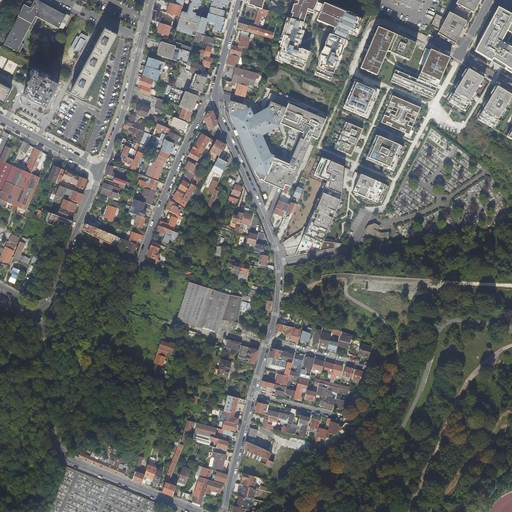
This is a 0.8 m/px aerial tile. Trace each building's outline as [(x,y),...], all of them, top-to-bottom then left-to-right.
[(63,30),(70,16),(67,14),(66,16),(36,0),(34,0),(33,3),(30,8),(25,5),(24,5),(4,44),(17,51),(19,52),(23,44),(21,43),(28,30),(30,31),(37,18),(59,29),(59,28),(63,30)] [(191,0),(187,15),(181,13),(176,28),(196,34),(196,32),(200,19),(195,18),(200,0),(191,0)] [(211,0),(213,1),(209,14),(208,14),(207,18),(201,16),(200,19),(196,32),(201,33),(205,34),(208,24),(215,26),(214,30),(221,32),(225,19),(220,18),(224,4),(229,6),(230,2),(232,3),(232,0),(211,0)] [(252,0),(251,5),(287,17),(276,58),(304,70),(310,53),(297,48),(307,11),(318,16),(316,21),(332,29),(314,73),(330,79),(348,34),(356,38),(363,21),(319,0),(252,0)] [(394,0),(418,10),(422,0),(394,0)] [(457,0),(455,4),(457,4),(452,14),(448,12),(445,19),(436,14),(430,26),(438,31),(437,33),(454,43),(466,21),(465,21),(470,11),(473,13),(479,0),(457,0)] [(175,19),(173,27),(176,28),(181,13),(182,7),(177,5),(175,5),(173,4),(167,2),(165,6),(172,8),(170,14),(177,16),(177,19),(176,18),(176,19),(175,19)] [(511,14),(498,7),(475,51),(492,61),(493,59),(506,66),(504,69),(511,73),(511,44),(507,42),(511,33),(511,14)] [(262,17),(264,10),(259,8),(254,24),(258,25),(260,16),(262,17)] [(159,12),(154,11),(152,21),(157,22),(171,26),(172,24),(169,24),(169,23),(164,21),(164,20),(158,18),(159,12)] [(157,33),(162,34),(164,35),(168,36),(170,29),(171,26),(157,22),(156,27),(159,27),(157,33)] [(274,33),(239,23),(237,28),(273,39),(274,33)] [(359,68),(376,75),(386,51),(387,49),(390,50),(389,52),(408,60),(415,44),(377,27),(359,68)] [(105,30),(71,94),(83,100),(117,36),(105,30)] [(200,35),(201,33),(196,32),(196,34),(194,42),(207,46),(213,47),(214,45),(212,44),(214,39),(200,35)] [(239,43),(238,47),(244,48),(248,49),(250,38),(240,36),(240,40),(239,40),(238,43),(239,43)] [(158,56),(168,59),(171,47),(161,44),(158,56)] [(242,58),(244,48),(238,47),(232,45),(230,55),(240,57),(242,58)] [(182,63),(187,64),(188,61),(190,55),(190,53),(180,50),(171,47),(168,59),(182,63)] [(199,50),(198,54),(204,56),(209,57),(212,48),(207,47),(205,51),(199,50)] [(429,50),(425,48),(418,63),(422,65),(429,50)] [(416,79),(394,70),(390,81),(431,99),(449,57),(429,49),(429,50),(422,65),(416,79)] [(238,65),(240,57),(230,55),(227,64),(238,67),(239,66),(238,65)] [(203,64),(205,65),(210,67),(212,62),(213,63),(214,61),(213,61),(213,59),(204,56),(204,57),(206,58),(205,58),(203,64)] [(148,58),(148,61),(147,63),(144,73),(150,75),(152,68),(154,69),(157,61),(148,58)] [(493,59),(492,61),(504,69),(506,66),(493,59)] [(192,66),(190,72),(195,74),(207,78),(210,80),(211,75),(201,71),(202,66),(191,62),(188,61),(187,64),(192,66)] [(179,89),(185,70),(186,68),(181,66),(180,66),(174,87),(179,89)] [(258,79),(259,74),(238,68),(235,68),(231,82),(238,84),(247,86),(253,88),(256,79),(258,79)] [(482,78),(467,69),(448,101),(463,110),(482,78)] [(35,74),(23,97),(46,109),(58,86),(48,81),(48,80),(46,78),(45,79),(35,74)] [(201,92),(207,78),(195,74),(190,88),(201,92)] [(142,78),(138,76),(136,84),(147,88),(150,81),(151,81),(152,79),(150,79),(147,77),(146,79),(142,77),(142,78)] [(379,90),(354,79),(349,92),(351,93),(349,96),(347,95),(343,106),(346,107),(345,109),(355,113),(356,111),(359,112),(358,115),(363,117),(364,115),(367,116),(372,106),(370,105),(371,102),(373,103),(379,90)] [(10,90),(0,84),(0,100),(3,102),(10,90)] [(244,98),(247,86),(238,84),(235,95),(244,98)] [(142,87),(141,89),(140,88),(135,86),(135,90),(149,95),(151,90),(142,87)] [(511,95),(496,86),(477,119),(492,128),(511,95)] [(182,99),(179,106),(183,108),(192,112),(198,96),(185,92),(183,97),(182,96),(181,98),(182,99)] [(260,182),(263,183),(263,182),(269,167),(271,163),(273,159),(274,157),(270,155),(261,136),(278,126),(278,125),(280,124),(289,102),(270,93),(263,110),(264,111),(253,117),(248,106),(230,102),(229,106),(230,109),(229,109),(229,114),(236,129),(237,129),(240,135),(242,141),(257,176),(260,182)] [(380,122),(408,134),(420,107),(392,95),(380,122)] [(156,109),(162,111),(165,101),(158,99),(155,109),(156,109)] [(327,118),(289,102),(280,124),(303,133),(301,138),(291,159),(289,165),(273,159),(271,163),(269,167),(263,182),(283,191),(285,185),(292,188),(293,183),(313,137),(317,139),(327,118)] [(147,116),(149,110),(137,105),(134,114),(143,117),(143,115),(147,116)] [(183,108),(179,118),(188,122),(192,112),(183,108)] [(204,120),(206,124),(209,131),(218,123),(213,111),(208,112),(204,120)] [(177,121),(178,119),(161,112),(161,114),(160,115),(177,121)] [(131,115),(128,124),(132,126),(132,127),(135,128),(139,130),(145,132),(149,134),(151,129),(134,122),(136,116),(131,115)] [(190,126),(191,124),(187,123),(187,124),(179,121),(175,130),(179,132),(180,130),(184,131),(186,125),(189,126),(190,126)] [(350,156),(362,129),(345,122),(333,148),(350,156)] [(167,133),(169,129),(159,125),(157,124),(154,131),(153,135),(155,136),(157,129),(167,133)] [(179,132),(179,133),(185,135),(189,126),(186,125),(184,131),(180,130),(179,132)] [(139,130),(136,140),(135,141),(134,141),(133,142),(136,143),(140,145),(145,132),(139,130)] [(179,136),(171,133),(170,136),(168,140),(167,141),(174,144),(176,145),(176,143),(178,143),(179,140),(178,140),(179,138),(179,136)] [(202,152),(210,138),(203,134),(195,148),(198,149),(197,150),(201,153),(202,152)] [(8,141),(10,142),(16,145),(19,140),(11,135),(8,141)] [(403,147),(375,135),(365,159),(392,171),(403,147)] [(157,137),(155,142),(163,146),(161,152),(170,155),(171,151),(172,152),(174,147),(173,147),(174,144),(167,141),(166,141),(160,138),(158,138),(157,137)] [(128,140),(124,139),(123,140),(121,144),(131,148),(137,151),(140,145),(136,143),(136,145),(132,144),(127,142),(128,140)] [(210,151),(219,156),(225,145),(216,140),(210,151)] [(10,142),(8,141),(0,159),(0,160),(5,163),(12,148),(10,147),(11,145),(10,144),(10,142)] [(23,152),(27,144),(23,142),(20,147),(19,149),(23,152)] [(132,164),(137,151),(131,148),(125,146),(120,159),(132,164)] [(40,154),(41,152),(35,149),(27,168),(25,172),(31,174),(26,187),(24,190),(17,207),(27,211),(40,178),(34,175),(42,155),(40,154)] [(197,161),(200,157),(201,155),(192,150),(189,156),(196,161),(197,161)] [(142,158),(145,159),(147,155),(140,152),(138,151),(131,169),(135,170),(138,163),(140,157),(142,158)] [(158,157),(157,160),(160,161),(165,163),(166,163),(167,161),(169,161),(170,159),(168,158),(170,155),(161,152),(160,154),(158,154),(157,156),(158,157)] [(343,164),(322,155),(314,173),(328,179),(295,256),(340,246),(342,243),(324,238),(341,199),(343,164)] [(219,176),(221,177),(226,166),(227,163),(218,158),(212,169),(220,174),(219,176)] [(155,159),(148,176),(153,178),(160,161),(157,160),(155,159)] [(0,191),(1,192),(6,182),(12,166),(5,163),(0,160),(0,191)] [(14,161),(12,166),(13,166),(22,170),(24,167),(25,168),(26,166),(14,161)] [(158,180),(165,163),(160,161),(153,178),(158,180)] [(189,162),(185,169),(188,170),(191,172),(194,174),(197,175),(203,164),(197,161),(196,164),(195,165),(189,162)] [(109,164),(105,174),(108,175),(112,177),(118,179),(119,177),(119,175),(112,173),(114,167),(112,166),(113,165),(109,164)] [(13,166),(12,166),(6,182),(24,190),(26,187),(31,174),(25,172),(27,168),(25,168),(24,167),(22,170),(13,166)] [(62,170),(54,167),(49,179),(56,182),(62,170)] [(230,169),(228,168),(226,167),(220,181),(225,183),(228,173),(230,169)] [(79,178),(66,170),(65,171),(63,178),(70,182),(69,184),(70,185),(71,183),(76,186),(79,178)] [(187,183),(191,185),(195,178),(197,175),(194,174),(191,172),(189,176),(186,179),(188,180),(187,183)] [(387,183),(360,172),(353,190),(379,201),(387,183)] [(121,185),(123,180),(120,179),(118,179),(112,177),(108,175),(106,179),(108,180),(111,181),(121,185)] [(87,180),(79,177),(79,178),(76,186),(76,187),(83,190),(87,180)] [(159,182),(149,178),(146,186),(144,185),(136,182),(135,185),(136,185),(139,186),(145,188),(156,192),(156,190),(159,182)] [(226,183),(234,186),(235,184),(235,183),(236,180),(229,178),(226,183)] [(208,192),(213,194),(218,183),(213,180),(208,192)] [(187,184),(187,183),(185,182),(184,181),(179,189),(186,193),(188,190),(186,188),(188,185),(187,184)] [(7,203),(17,207),(24,190),(6,182),(1,192),(2,192),(4,193),(3,194),(1,200),(7,203)] [(102,188),(119,194),(120,189),(111,186),(109,185),(110,184),(110,183),(108,183),(107,185),(104,184),(102,188)] [(229,198),(237,202),(242,187),(239,186),(237,185),(235,184),(234,186),(229,198)] [(62,199),(66,188),(59,186),(58,188),(57,192),(55,196),(62,199)] [(119,194),(102,188),(100,193),(111,197),(110,198),(113,199),(113,197),(119,199),(120,195),(119,194)] [(151,205),(156,192),(145,188),(141,202),(146,204),(151,205)] [(179,189),(173,199),(177,203),(183,200),(186,193),(179,189)] [(187,202),(193,193),(188,190),(186,193),(183,200),(187,202)] [(73,191),(72,193),(73,193),(70,200),(80,204),(83,195),(73,191)] [(214,207),(218,196),(219,194),(214,192),(212,197),(209,205),(214,207)] [(72,193),(69,201),(76,204),(79,205),(80,204),(70,200),(73,193),(72,193)] [(299,198),(293,195),(292,198),(294,200),(294,201),(293,204),(290,203),(286,212),(291,214),(289,217),(290,218),(299,198)] [(0,201),(0,205),(15,212),(17,207),(7,203),(1,200),(0,201)] [(69,201),(65,200),(61,208),(65,209),(70,211),(73,212),(76,204),(69,201)] [(136,208),(134,214),(144,218),(146,212),(143,210),(146,204),(141,202),(135,200),(132,207),(136,208)] [(170,201),(166,210),(173,213),(179,216),(182,208),(182,207),(179,205),(178,208),(174,206),(175,203),(170,201)] [(277,214),(279,215),(282,216),(284,212),(282,211),(285,203),(278,201),(273,213),(277,214)] [(245,208),(245,206),(242,205),(239,215),(238,216),(237,216),(234,215),(233,221),(233,222),(236,223),(237,222),(241,223),(245,208)] [(112,222),(117,208),(111,206),(109,206),(105,219),(112,222)] [(67,220),(70,211),(65,209),(61,208),(59,212),(56,210),(54,215),(67,220)] [(245,208),(241,223),(250,225),(252,218),(251,218),(252,215),(248,214),(249,209),(245,208)] [(36,216),(34,215),(32,219),(40,222),(41,219),(41,218),(44,210),(42,209),(41,211),(39,210),(36,216)] [(134,214),(128,212),(128,215),(133,217),(131,224),(142,228),(146,218),(144,218),(134,214)] [(161,221),(159,226),(168,229),(173,231),(174,229),(178,219),(179,216),(173,213),(170,222),(169,222),(167,222),(167,224),(161,221)] [(54,215),(52,214),(48,224),(69,232),(73,222),(67,220),(54,215)] [(266,238),(260,223),(258,232),(256,243),(264,245),(264,244),(261,244),(262,238),(262,237),(266,238)] [(116,243),(119,237),(86,224),(83,231),(115,246),(116,243)] [(379,226),(374,224),(367,226),(364,231),(375,237),(377,238),(381,238),(380,233),(377,231),(379,226)] [(171,238),(173,231),(168,229),(159,226),(157,231),(161,232),(160,234),(164,236),(162,241),(169,244),(171,238)] [(130,231),(126,240),(136,245),(139,239),(142,240),(143,236),(130,231)] [(177,233),(173,231),(171,238),(169,244),(174,246),(179,233),(177,233)] [(246,243),(255,246),(256,243),(258,232),(254,231),(253,234),(249,232),(248,236),(246,243)] [(19,238),(12,234),(9,241),(16,245),(19,238)] [(282,243),(286,250),(297,244),(293,237),(282,243)] [(121,238),(118,244),(125,247),(126,246),(129,247),(128,252),(127,251),(125,254),(132,257),(136,245),(126,240),(121,238)] [(25,244),(20,242),(18,246),(13,258),(18,260),(25,244)] [(146,260),(157,264),(161,255),(158,254),(161,245),(153,242),(146,260)] [(263,250),(264,245),(256,243),(255,246),(254,252),(262,254),(263,250)] [(0,260),(8,263),(12,254),(15,248),(11,246),(9,249),(10,249),(10,250),(5,248),(4,251),(2,250),(1,253),(3,254),(0,260)] [(220,261),(224,247),(219,246),(219,247),(214,246),(211,258),(220,261)] [(182,255),(167,248),(164,256),(179,262),(182,255)] [(258,264),(257,267),(259,267),(264,268),(267,268),(266,268),(266,265),(268,256),(263,255),(262,263),(258,262),(258,264)] [(231,272),(239,274),(248,276),(250,266),(246,265),(234,262),(232,268),(231,272)] [(10,282),(15,284),(18,276),(20,271),(14,268),(11,274),(13,274),(10,282)] [(176,319),(192,324),(204,285),(189,280),(176,319)] [(222,319),(227,320),(232,295),(233,295),(234,291),(224,287),(210,283),(208,286),(204,285),(192,324),(217,333),(222,319)] [(249,289),(247,296),(248,296),(254,297),(255,298),(257,291),(256,291),(249,289)] [(227,320),(237,322),(237,319),(242,300),(242,297),(233,295),(227,320)] [(267,300),(262,322),(264,323),(266,316),(266,315),(267,311),(269,311),(270,312),(272,301),(267,300)] [(252,310),(254,310),(254,308),(252,307),(253,305),(243,303),(241,312),(245,313),(245,311),(251,312),(252,310)] [(253,323),(237,319),(237,322),(237,323),(240,325),(244,326),(251,328),(253,323)] [(284,335),(290,337),(292,327),(277,323),(275,331),(281,332),(281,330),(285,331),(284,335)] [(307,342),(309,333),(310,334),(312,327),(308,325),(307,331),(305,330),(305,332),(302,331),(300,340),(307,342)] [(289,340),(298,342),(301,330),(292,327),(290,337),(289,340)] [(332,333),(341,335),(342,332),(333,328),(331,333),(331,335),(329,343),(328,347),(327,349),(335,351),(338,341),(334,340),(332,340),(331,339),(332,333)] [(321,331),(317,330),(314,339),(313,342),(312,346),(317,347),(319,342),(319,339),(320,338),(321,331)] [(188,334),(198,339),(200,336),(190,331),(188,334)] [(329,343),(331,335),(322,332),(320,338),(319,339),(319,342),(319,343),(319,345),(320,345),(327,347),(328,347),(329,343)] [(348,348),(351,335),(342,332),(341,335),(339,341),(338,345),(340,346),(348,348)] [(226,348),(239,351),(240,346),(241,343),(233,341),(228,340),(227,340),(226,348)] [(170,344),(161,341),(158,349),(161,350),(164,351),(167,352),(172,354),(175,344),(170,343),(170,344)] [(349,352),(352,353),(352,355),(356,356),(359,348),(352,346),(353,342),(351,341),(350,343),(351,344),(349,352)] [(371,347),(360,344),(358,355),(369,357),(371,347)] [(258,351),(240,346),(239,351),(237,360),(254,364),(258,351)] [(279,356),(282,356),(283,351),(271,348),(268,357),(272,358),(277,360),(279,356)] [(167,352),(164,351),(161,350),(158,349),(157,352),(157,353),(159,353),(158,355),(157,355),(155,363),(162,365),(163,363),(164,360),(167,352)] [(282,356),(281,361),(285,362),(285,360),(288,361),(289,359),(292,360),(294,356),(288,354),(289,353),(287,352),(284,351),(283,351),(282,356)] [(303,357),(295,355),(293,365),(299,366),(300,367),(303,357)] [(305,370),(301,370),(299,378),(300,378),(303,379),(308,380),(310,375),(311,369),(313,359),(305,357),(303,367),(305,368),(305,370)] [(272,358),(270,365),(285,369),(284,374),(289,375),(289,373),(292,364),(285,362),(281,361),(277,360),(272,358)] [(231,363),(221,360),(218,370),(217,375),(227,378),(231,363)] [(313,369),(321,372),(324,362),(315,360),(313,369)] [(327,373),(331,375),(334,364),(325,362),(323,371),(324,371),(325,371),(325,373),(327,373)] [(343,367),(334,364),(331,375),(334,375),(336,376),(340,377),(343,367)] [(343,376),(352,378),(353,372),(354,369),(345,367),(343,376)] [(289,373),(289,375),(293,377),(299,378),(301,370),(298,370),(297,375),(289,373)] [(354,372),(353,372),(352,378),(351,380),(356,381),(355,383),(359,384),(359,382),(362,382),(365,372),(355,370),(354,372)] [(287,381),(289,375),(284,374),(284,375),(278,374),(275,383),(282,384),(286,385),(287,381)] [(302,388),(306,389),(308,381),(308,380),(303,379),(300,378),(299,378),(297,383),(296,389),(296,390),(294,397),(293,398),(299,400),(302,388)] [(312,392),(314,382),(308,380),(308,381),(306,389),(306,390),(312,392)] [(262,391),(271,393),(274,384),(273,384),(269,383),(263,381),(261,389),(262,391)] [(310,400),(314,401),(316,394),(318,383),(314,382),(312,392),(306,390),(306,392),(304,398),(310,400)] [(323,387),(328,388),(328,385),(318,383),(316,394),(326,397),(327,393),(325,392),(326,389),(323,388),(323,387)] [(275,394),(284,396),(286,387),(282,386),(275,384),(274,384),(271,393),(275,394)] [(323,406),(323,407),(332,409),(334,399),(332,399),(333,398),(331,397),(332,396),(328,396),(329,392),(330,389),(335,391),(334,392),(337,393),(338,391),(338,388),(328,385),(328,388),(327,393),(326,397),(324,401),(323,406)] [(285,395),(294,397),(296,390),(290,389),(290,390),(287,389),(285,395)] [(225,412),(236,414),(237,408),(236,407),(237,403),(239,403),(244,405),(245,400),(228,395),(224,411),(225,412)] [(340,396),(337,395),(336,399),(335,406),(342,409),(344,401),(342,401),(343,398),(340,397),(340,396)] [(257,403),(255,412),(266,415),(267,410),(269,403),(261,401),(260,404),(257,403)] [(166,416),(169,405),(165,404),(156,413),(166,416)] [(290,429),(295,410),(291,409),(290,413),(287,423),(286,427),(285,432),(295,435),(296,431),(290,429)] [(284,412),(281,411),(280,414),(279,418),(283,419),(283,422),(287,423),(290,413),(286,412),(287,411),(285,410),(284,412)] [(223,421),(237,424),(238,419),(235,419),(236,414),(225,412),(223,421)] [(301,427),(299,436),(304,438),(307,425),(308,425),(310,418),(300,416),(297,425),(301,427)] [(264,427),(265,428),(275,430),(275,428),(266,425),(268,419),(264,418),(261,426),(264,427)] [(310,430),(317,432),(317,429),(316,429),(319,421),(315,420),(315,419),(314,418),(313,419),(312,419),(310,428),(311,428),(310,430)] [(214,438),(216,430),(216,428),(187,420),(184,430),(190,432),(191,427),(195,429),(194,433),(213,438),(214,438)] [(222,427),(221,429),(230,431),(235,432),(237,424),(223,421),(223,423),(219,422),(218,426),(222,427)] [(325,443),(324,445),(328,449),(356,422),(353,421),(350,425),(345,424),(344,426),(342,427),(341,425),(330,422),(329,427),(328,430),(335,432),(333,434),(327,433),(327,435),(325,443)] [(257,431),(249,429),(247,436),(249,436),(255,438),(257,431)] [(323,443),(325,443),(327,435),(327,433),(328,431),(323,430),(321,430),(318,429),(315,441),(313,445),(315,446),(317,441),(318,437),(320,438),(323,438),(322,442),(323,443)] [(187,441),(187,439),(188,436),(190,432),(184,430),(182,437),(180,442),(187,444),(188,442),(187,441)] [(194,433),(193,435),(196,436),(194,442),(201,443),(209,446),(211,441),(214,442),(213,447),(226,451),(228,442),(214,438),(213,438),(194,433)] [(291,436),(288,448),(307,453),(310,442),(291,436)] [(261,458),(262,458),(267,460),(265,465),(271,468),(273,462),(268,460),(271,453),(262,448),(262,449),(246,442),(242,455),(259,463),(261,458)] [(166,481),(169,482),(183,445),(180,444),(179,444),(178,445),(165,480),(166,481)] [(113,460),(90,451),(85,449),(83,451),(84,451),(83,454),(79,452),(77,457),(118,474),(128,478),(129,474),(131,471),(131,470),(129,469),(130,466),(126,464),(126,465),(124,464),(120,463),(113,460)] [(226,455),(217,453),(213,467),(222,470),(226,455)] [(124,454),(121,460),(120,463),(124,464),(125,460),(127,461),(129,455),(124,454)] [(50,463),(52,458),(52,457),(45,455),(44,459),(46,460),(45,461),(50,463)] [(157,468),(155,468),(149,465),(148,465),(144,475),(144,476),(153,480),(157,470),(157,468)] [(183,468),(178,481),(186,484),(191,470),(183,468)] [(192,502),(201,505),(205,493),(209,480),(209,478),(211,474),(212,471),(212,470),(202,468),(198,481),(201,481),(196,497),(194,497),(192,502)] [(163,473),(157,470),(153,480),(153,481),(158,483),(163,473)] [(144,475),(135,471),(132,480),(142,484),(144,476),(144,475)] [(227,475),(218,473),(212,471),(211,474),(213,475),(212,479),(215,480),(226,483),(227,475)] [(244,486),(254,488),(255,482),(252,481),(254,477),(243,474),(242,479),(243,479),(242,481),(245,481),(244,486)] [(211,494),(212,492),(211,491),(213,481),(209,480),(205,493),(211,495),(211,494)] [(220,494),(223,484),(214,481),(213,481),(211,491),(212,492),(216,493),(220,494)] [(176,486),(171,485),(170,484),(170,482),(169,482),(168,484),(165,483),(162,492),(172,496),(176,486)] [(248,498),(253,499),(254,495),(255,489),(254,488),(244,486),(241,497),(248,498)] [(190,495),(183,493),(180,499),(188,502),(190,495)] [(239,496),(236,507),(243,509),(245,509),(248,510),(250,504),(247,503),(248,498),(241,497),(239,496)]
